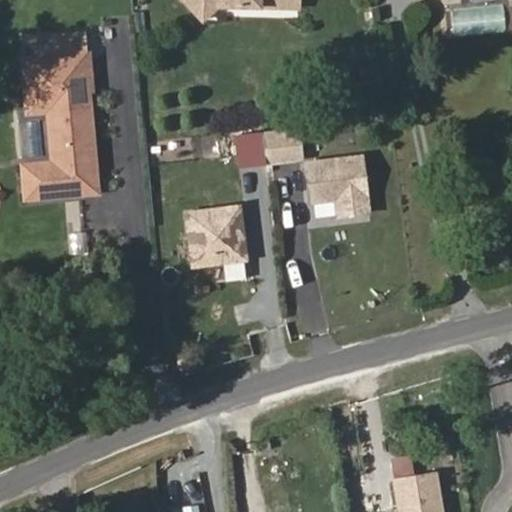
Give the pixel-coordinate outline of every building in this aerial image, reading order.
[(179,0),(200,22),(217,5),(268,7),(268,0),(179,0)] [(90,49),(85,50),(83,29),(27,34),(29,55),(17,56),(22,115),(43,113),(47,158),(17,161),(21,202),(99,194),(89,92),(94,92),(90,49)] [(299,161),(302,160),(298,126),(260,131),(265,165),(299,161)] [(371,213),(362,152),(302,160),(299,161),(308,222),(371,213)] [(247,261),(239,202),(181,210),(189,269),(247,261)] [(442,511),(436,469),(390,476),(395,511),(442,511)]
